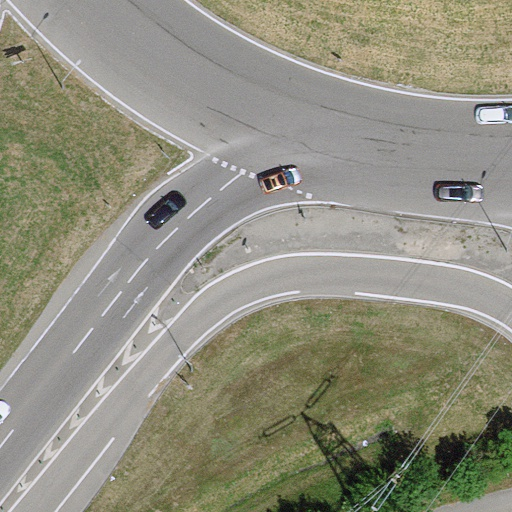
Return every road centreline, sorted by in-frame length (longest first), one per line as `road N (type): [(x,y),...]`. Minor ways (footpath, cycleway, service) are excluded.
road 1 (unclassified): [(42,511),(206,311),(238,293),(309,275),(356,275),(444,284),(511,307)]
road 2 (trunk): [(86,338),(187,217),(308,130)]
road 3 (primary): [(94,0),(173,63),(308,130)]
road 4 (primary): [(308,130),(457,156)]
road 5 (trunk): [(0,444),(86,338)]
